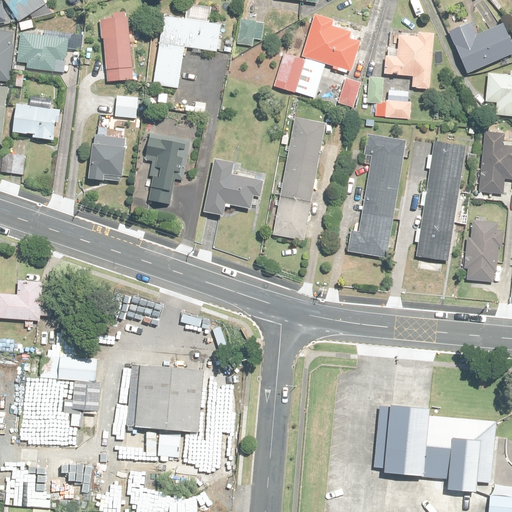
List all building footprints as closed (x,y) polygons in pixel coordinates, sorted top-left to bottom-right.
[(46,7),(42,0),(6,0),(5,1),(18,24),(46,7)] [(212,10),(187,7),(186,21),(164,18),(155,86),(180,90),(185,49),(218,53),(222,26),(210,24),(212,10)] [(333,21),(315,16),(302,60),(285,55),(275,88),(315,100),(325,67),(352,75),(361,44),(348,40),(351,33),(332,27),(333,21)] [(130,20),(104,22),(108,83),(134,81),(130,20)] [(263,24),(238,22),(236,45),(252,47),(253,40),(261,41),(263,24)] [(476,37),(470,24),(450,32),(467,75),(511,55),(511,45),(504,26),(476,37)] [(0,81),(10,83),(15,35),(0,33),(0,81)] [(431,91),(435,36),(414,34),(414,38),(400,37),(398,59),(387,58),(386,75),(414,77),(413,89),(431,91)] [(71,40),(21,36),(19,63),(28,64),(28,70),(54,72),(55,66),(69,67),(71,40)] [(511,117),(511,72),(511,73),(511,77),(489,75),(487,103),(497,104),(496,116),(511,117)] [(383,80),(371,78),(368,104),(381,105),(383,80)] [(363,86),(348,80),(338,103),(353,109),(363,86)] [(9,88),(0,86),(0,144),(3,145),(9,88)] [(413,94),(390,91),(387,118),(410,120),(413,94)] [(138,98),(118,97),(117,118),(137,120),(138,98)] [(56,125),(62,125),(64,111),(58,110),(59,103),(32,100),(31,107),(18,106),(14,134),(34,136),(33,139),(54,142),(56,125)] [(326,124),(296,119),(274,237),(304,242),(326,124)] [(504,135),(485,133),(479,193),(503,196),(505,180),(511,180),(511,147),(502,147),(504,135)] [(406,143),(369,137),(364,165),(372,167),(361,234),(352,233),(349,253),(387,260),(406,143)] [(126,140),(95,138),(91,180),(123,183),(126,140)] [(191,144),(151,138),(147,161),(154,162),(151,177),(153,177),(150,202),(171,205),(175,180),(185,182),(191,144)] [(422,230),(416,229),(414,243),(420,244),(418,257),(448,262),(465,148),(436,143),(434,157),(428,156),(426,169),(431,170),(428,193),(423,192),(421,207),(426,207),(422,230)] [(26,157),(5,154),(2,173),(24,176),(26,157)] [(234,164),(215,161),(205,214),(223,218),(226,206),(251,211),(254,197),(260,198),(263,183),(255,181),(256,178),(232,173),(234,164)] [(468,281),(493,284),(495,269),(498,270),(500,247),(503,247),(505,225),(474,222),(472,236),(469,235),(465,268),(469,269),(468,281)] [(0,319),(25,321),(24,329),(33,329),(33,321),(40,322),(43,284),(19,282),(18,297),(0,295),(0,319)] [(148,345),(144,405),(209,410),(213,349),(148,345)] [(75,381),(99,383),(101,361),(43,357),(42,379),(75,381)] [(99,383),(75,381),(74,410),(97,412),(99,383)] [(423,408),(386,406),(382,473),(487,480),(490,423),(422,419),(423,408)] [(83,414),(73,413),(72,428),(81,429),(83,414)] [(157,435),(141,433),(139,449),(146,450),(146,456),(155,457),(157,435)] [(181,439),(160,437),(159,457),(180,458),(181,439)] [(511,511),(511,495),(478,494),(477,511),(511,511)]
